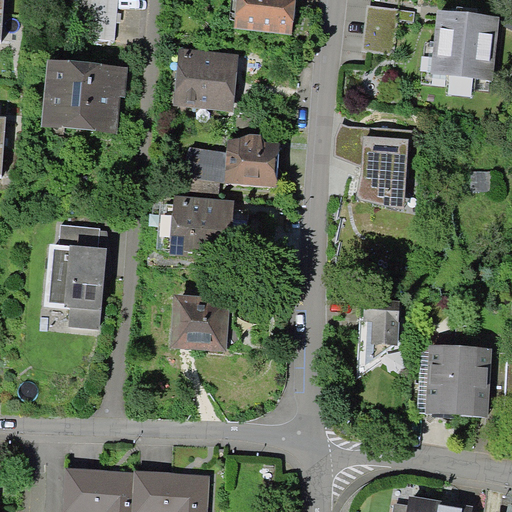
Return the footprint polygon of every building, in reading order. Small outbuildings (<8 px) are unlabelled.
[(10,0),(0,0),(0,17),(9,18),(10,0)] [(82,0),(80,23),(78,23),(76,38),(109,42),(112,0),(82,0)] [(237,0),(234,31),(286,36),(290,0),(237,0)] [(445,7),(429,5),(428,16),(416,15),(411,59),(454,64),(459,20),(444,18),(445,7)] [(166,40),(196,43),(198,13),(168,10),(166,40)] [(9,18),(0,17),(0,48),(7,49),(9,18)] [(396,27),(374,24),(373,37),(395,40),(396,27)] [(176,105),(226,110),(230,67),(216,65),(217,58),(195,56),(196,53),(175,51),(173,72),(179,72),(176,105)] [(120,125),(121,125),(124,101),(119,100),(121,77),(50,71),(50,77),(46,80),(45,89),(48,92),(45,127),(108,133),(109,120),(121,121),(120,125)] [(13,120),(0,118),(0,149),(11,150),(13,120)] [(405,131),(337,126),(332,188),(370,191),(373,151),(403,153),(405,131)] [(223,187),(274,190),(276,150),(264,149),(264,143),(247,141),(247,148),(226,146),(225,158),(187,153),(187,154),(184,161),(182,172),(183,179),(189,180),(187,195),(213,199),(216,184),(223,185),(223,187)] [(11,150),(0,149),(0,180),(9,181),(11,150)] [(161,254),(241,260),(245,215),(205,212),(206,205),(186,204),(185,210),(164,209),(161,254)] [(100,233),(61,229),(59,248),(56,248),(50,310),(75,312),(74,324),(99,327),(105,257),(98,257),(100,233)] [(230,329),(231,307),(175,304),(172,349),(228,353),(235,346),(236,336),(230,329)] [(363,305),(362,323),(367,324),(366,344),(367,344),(366,365),(376,357),(377,358),(393,346),(395,307),(363,305)] [(425,407),(454,409),(458,353),(428,351),(425,407)] [(454,409),(484,411),(487,354),(458,353),(454,409)] [(132,511),(134,479),(65,475),(62,511),(132,511)] [(134,477),(134,479),(132,511),(201,511),(203,481),(134,477)] [(473,511),(414,502),(412,511),(473,511)]
